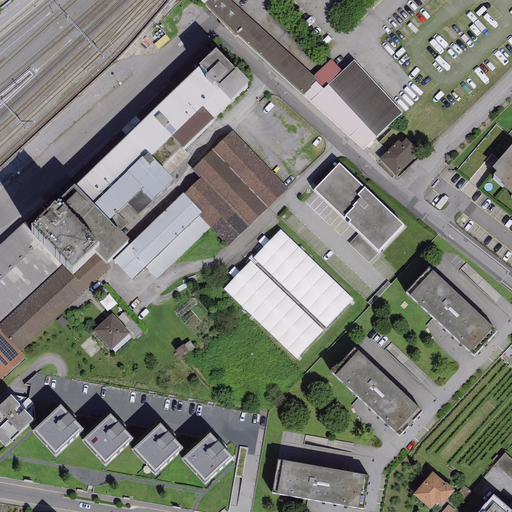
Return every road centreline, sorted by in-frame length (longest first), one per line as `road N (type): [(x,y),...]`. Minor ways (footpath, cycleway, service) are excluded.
road 1 (unclassified): [(511,278),(208,29)]
road 2 (unknown): [(462,0),(409,46),(437,82),(502,30),(507,15)]
road 3 (residential): [(128,511),(0,489)]
